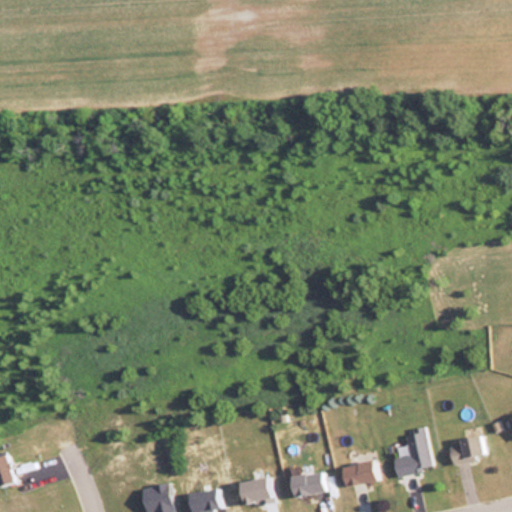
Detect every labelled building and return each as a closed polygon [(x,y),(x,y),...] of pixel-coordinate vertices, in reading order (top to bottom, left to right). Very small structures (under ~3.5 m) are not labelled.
[(427,429),(407,432),(412,458),(397,460),(400,478),(435,472),(427,429)] [(488,460),(485,440),(451,445),(455,466),(488,460)] [(0,459),(0,478),(3,489),(20,485),(12,457),(0,459)] [(382,484),(378,462),(347,469),(351,490),(382,484)] [(296,479),(300,501),(331,495),(327,473),(296,479)] [(276,501),(271,476),(242,482),(247,507),(276,501)] [(143,488),(147,511),(154,511),(157,511),(175,511),(170,483),(143,488)] [(192,493),(195,511),(210,511),(210,510),(223,508),(220,488),(192,493)]
